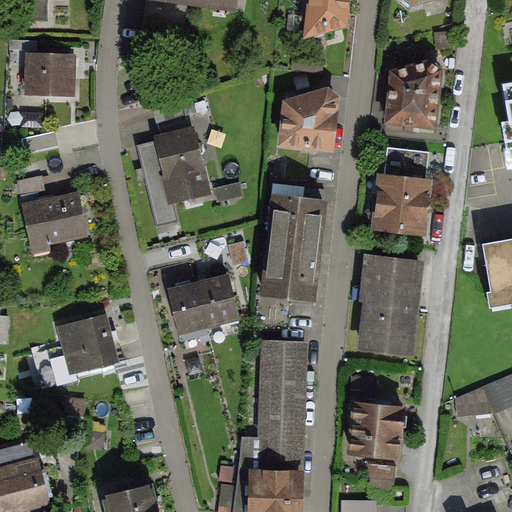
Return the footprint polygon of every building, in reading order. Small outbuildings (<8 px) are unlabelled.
[(233,0),(156,0),(231,12),(233,0)] [(297,0),(295,25),(347,31),(350,0),(297,0)] [(72,60),(25,57),(23,97),(70,99),(72,60)] [(441,70),(392,65),(386,122),(435,127),(441,70)] [(511,85),(503,87),(511,138),(511,85)] [(338,104),(279,97),(273,145),(332,152),(338,104)] [(160,120),(187,114),(183,99),(157,106),(160,120)] [(31,154),(103,148),(101,124),(29,130),(31,154)] [(194,126),(138,142),(162,227),(180,222),(173,195),(210,185),(194,126)] [(432,156),(390,151),(379,230),(422,236),(432,156)] [(45,191),(42,176),(18,181),(22,196),(38,192),(45,191)] [(38,192),(22,196),(32,245),(86,233),(78,196),(41,204),(38,192)] [(326,206),(272,200),(262,301),(315,306),(326,206)] [(511,240),(473,247),(483,304),(511,299),(511,240)] [(419,269),(369,263),(359,351),(409,357),(419,269)] [(228,278),(170,293),(182,339),(208,333),(207,325),(238,317),(228,278)] [(109,320),(63,331),(74,375),(119,364),(109,320)] [(222,485),(217,511),(299,511),(306,347),(265,345),(262,437),(243,438),(237,487),(222,485)] [(511,404),(511,374),(481,387),(455,401),(455,417),(494,413),(511,404)] [(404,410),(354,405),(347,469),(397,474),(404,410)] [(511,407),(498,413),(506,435),(511,432),(511,407)] [(35,461),(0,470),(0,493),(4,509),(45,498),(35,461)] [(144,511),(140,488),(93,498),(95,511),(144,511)] [(376,511),(377,503),(344,502),(343,511),(376,511)]
